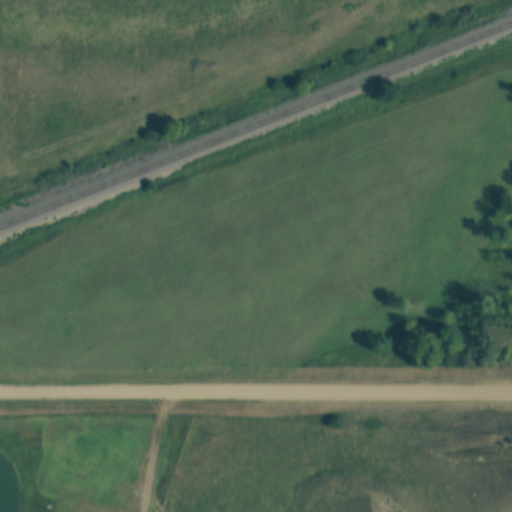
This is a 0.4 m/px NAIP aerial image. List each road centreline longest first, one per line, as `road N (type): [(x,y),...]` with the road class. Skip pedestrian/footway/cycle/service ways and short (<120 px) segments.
road 1 (residential): [(0,392),(511,391)]
road 2 (track): [(168,391),(145,511)]
